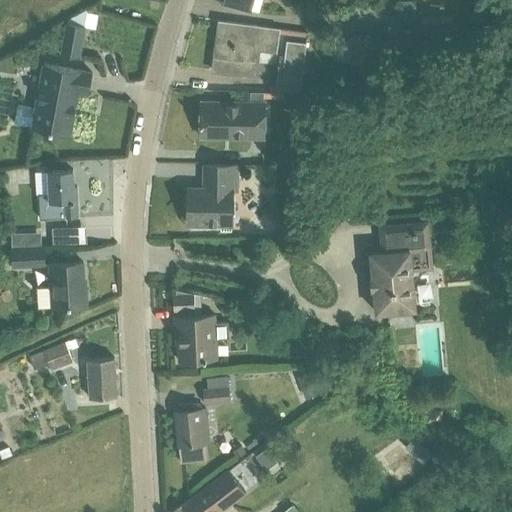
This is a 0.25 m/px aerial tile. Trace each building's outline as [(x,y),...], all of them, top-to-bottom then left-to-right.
[(259,13),(261,0),(223,0),(223,3),(251,11),(259,13)] [(397,2),(397,19),(415,19),(415,2),(397,2)] [(68,21),(62,53),(79,56),(85,24),(68,21)] [(219,22),(215,56),(212,74),(255,78),(257,59),(258,49),(274,51),(278,29),(219,22)] [(47,42),(42,34),(33,39),(38,47),(47,42)] [(370,35),(350,37),(354,61),(373,58),(370,35)] [(286,40),(282,67),(278,67),(276,91),(299,92),(303,67),(306,42),(286,40)] [(71,133),(79,89),(89,91),(93,70),(45,61),(36,105),(19,102),(15,121),(33,124),(33,126),(71,133)] [(262,138),(263,104),(200,102),(199,136),(262,138)] [(189,192),(188,224),(220,225),(220,230),(230,230),(230,225),(231,191),(237,191),(238,166),(205,165),(204,187),(204,193),(189,192)] [(2,166),(1,189),(20,190),(21,167),(2,166)] [(50,195),(40,195),(41,219),(79,217),(79,216),(77,184),(75,185),(74,167),(48,169),(50,195)] [(412,270),(432,268),(428,222),(380,226),(383,252),(371,253),(373,277),(371,277),(372,289),(374,289),(376,313),(416,309),(412,270)] [(69,228),(54,228),(55,245),(69,245),(69,228)] [(27,233),(13,233),(13,246),(27,246),(27,233)] [(12,267),(44,265),(43,248),(11,250),(12,267)] [(49,264),(50,289),(39,289),(39,308),(87,305),(86,288),(84,288),(82,262),(49,264)] [(197,295),(175,296),(175,308),(198,307),(197,295)] [(180,316),(175,316),(176,331),(180,331),(181,342),(179,342),(179,360),(218,359),(216,338),(229,337),(228,321),(216,321),(215,315),(198,315),(198,309),(180,310),(180,316)] [(448,320),(421,321),(422,370),(450,369),(448,320)] [(287,350),(293,343),(287,338),(281,345),(287,350)] [(65,342),(29,355),(35,369),(49,363),(51,369),(73,361),(65,342)] [(117,396),(115,357),(88,359),(90,398),(117,396)] [(312,371),(299,375),(307,398),(320,393),(312,371)] [(206,401),(231,399),(230,386),(205,388),(206,401)] [(182,459),(206,457),(203,423),(209,423),(208,405),(197,406),(196,400),(181,402),(181,408),(178,408),(182,459)] [(443,411),(422,412),(423,426),(444,426),(443,411)] [(427,461),(437,453),(420,432),(410,440),(427,461)] [(405,440),(383,447),(393,479),(424,469),(418,451),(409,453),(405,440)] [(238,458),(246,453),(241,446),(233,451),(238,458)] [(9,447),(0,450),(0,452),(2,458),(12,455),(9,447)] [(267,447),(257,454),(267,468),(277,460),(267,447)] [(233,469),(176,510),(177,511),(222,511),(250,491),(233,469)]
